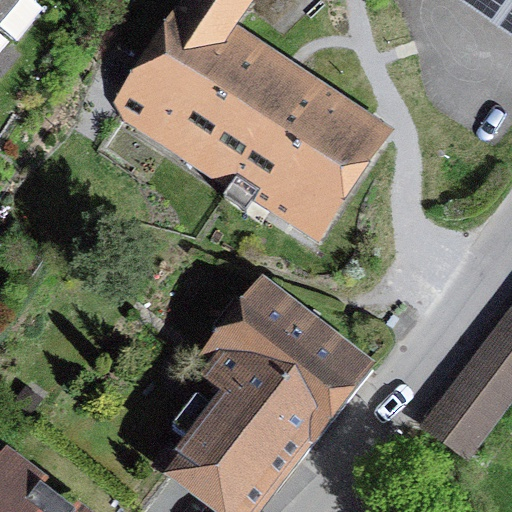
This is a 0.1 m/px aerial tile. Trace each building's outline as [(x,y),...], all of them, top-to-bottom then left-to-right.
[(0,0),(0,13),(11,0),(0,0)] [(246,3),(241,0),(196,0),(131,98),(318,224),(372,143),(220,41),(246,3)] [(511,0),(471,0),(511,28),(511,0)] [(244,511),(352,373),(262,304),(221,358),(225,361),(208,382),(227,397),(172,468),(229,511),(244,511)] [(511,396),(511,328),(432,434),(465,458),(511,396)] [(66,511),(7,466),(0,475),(0,511),(66,511)]
